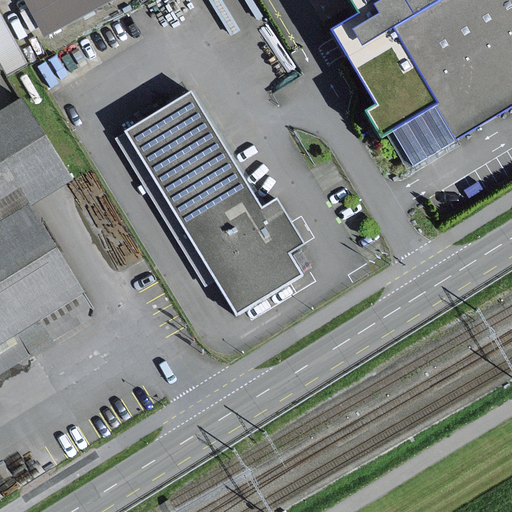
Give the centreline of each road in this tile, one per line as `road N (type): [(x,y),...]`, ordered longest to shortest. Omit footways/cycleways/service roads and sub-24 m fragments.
road 1 (primary): [(511,239),(72,511)]
road 2 (unclassified): [(343,511),(511,409)]
